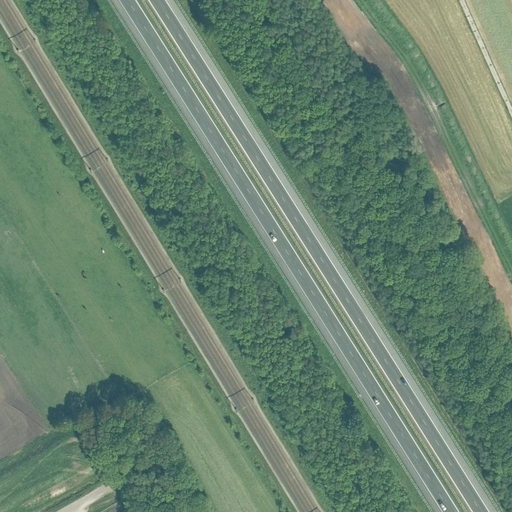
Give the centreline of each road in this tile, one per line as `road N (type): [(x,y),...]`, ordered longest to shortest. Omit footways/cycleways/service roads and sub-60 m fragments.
road 1 (motorway): [(125,0),(449,511)]
road 2 (motorway): [(480,511),(160,0)]
road 3 (track): [(511,116),(458,0)]
